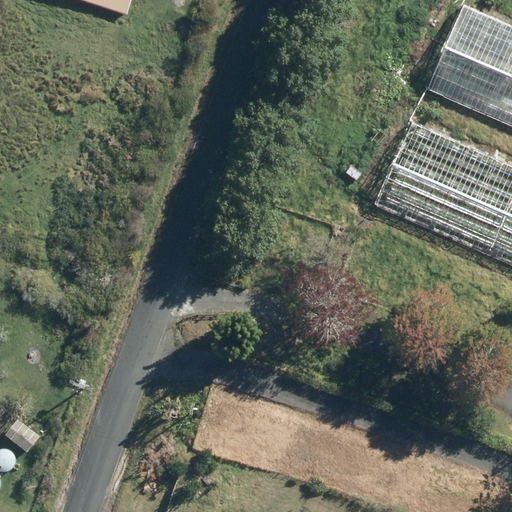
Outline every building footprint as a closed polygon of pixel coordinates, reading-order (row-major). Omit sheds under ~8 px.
[(91,0),(127,11),(130,0),(91,0)] [(511,20),(467,1),(428,89),(511,125),(511,20)] [(511,161),(407,118),(373,201),(511,258),(511,161)] [(19,418),(5,436),(25,453),(40,436),(19,418)] [(0,486),(20,457),(0,444),(0,486)]
